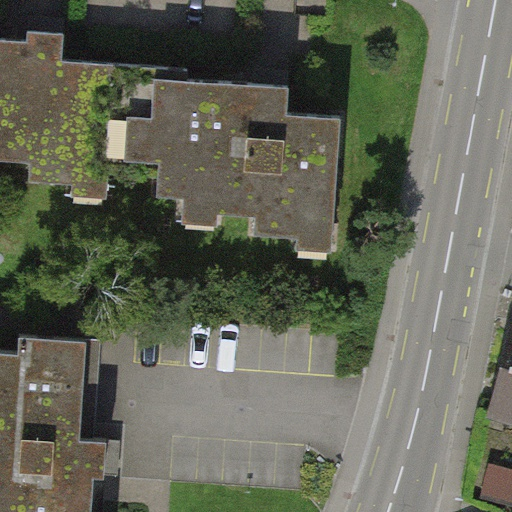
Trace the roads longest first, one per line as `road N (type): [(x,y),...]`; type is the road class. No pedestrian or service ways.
road 1 (tertiary): [(494,0),(445,277)]
road 2 (tertiary): [(445,277),(383,511)]
